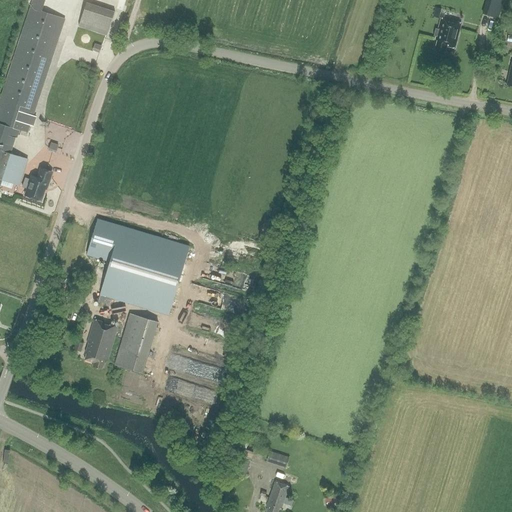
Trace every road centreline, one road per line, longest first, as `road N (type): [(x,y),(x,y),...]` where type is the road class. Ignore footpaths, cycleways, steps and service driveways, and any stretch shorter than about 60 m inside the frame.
road 1 (tertiary): [(511,111),(169,42),(129,51),(98,95),(14,353)]
road 2 (tertiary): [(143,511),(0,420)]
